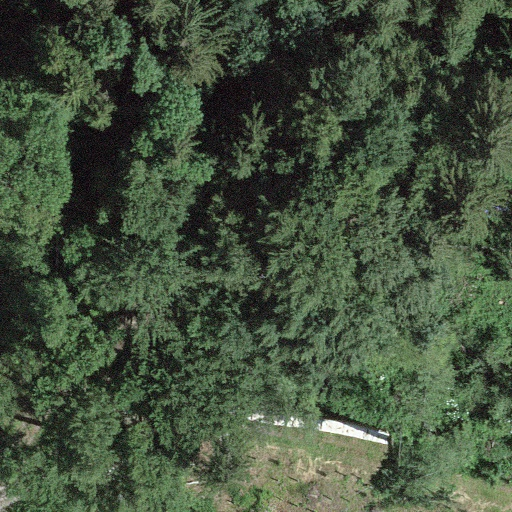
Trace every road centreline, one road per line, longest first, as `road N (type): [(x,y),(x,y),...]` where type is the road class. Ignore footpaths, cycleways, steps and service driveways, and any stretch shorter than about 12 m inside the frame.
road 1 (track): [(0,395),(365,457),(511,504)]
road 2 (track): [(0,492),(92,410)]
